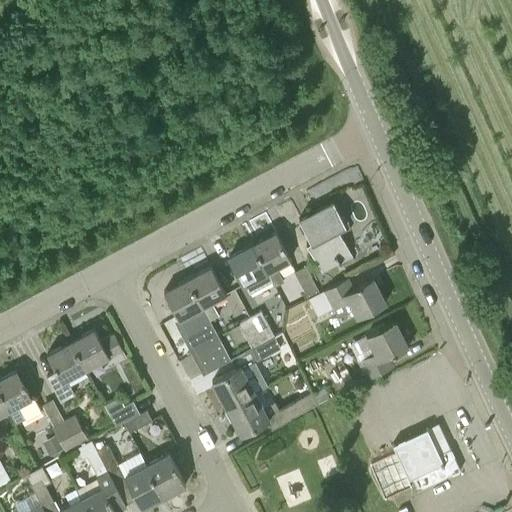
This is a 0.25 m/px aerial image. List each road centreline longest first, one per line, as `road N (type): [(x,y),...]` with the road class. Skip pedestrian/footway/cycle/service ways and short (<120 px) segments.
road 1 (tertiary): [(511,433),(376,131)]
road 2 (residential): [(109,273),(376,131)]
road 3 (residential): [(230,502),(109,273)]
road 4 (tertiary): [(376,131),(321,0)]
road 5 (residential): [(0,331),(109,273)]
